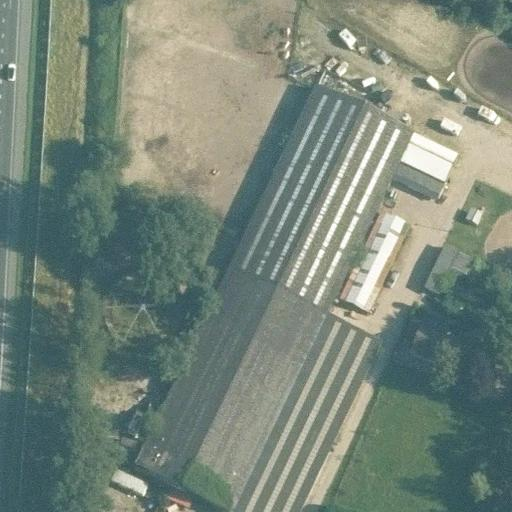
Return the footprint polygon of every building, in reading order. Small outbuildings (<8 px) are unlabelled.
[(212,310),(134,473),(215,511),(301,511),(382,345),(327,319),(336,300),(377,214),(384,199),(392,183),(436,204),(443,189),(399,168),(400,166),(444,186),(457,158),(414,137),(379,121),(316,91),(316,92),(227,279),(215,273),(214,274),(210,272),(196,302),(201,304),(200,305),(212,310)] [(432,130),(428,139),(460,153),(464,144),(432,130)] [(375,321),(410,228),(385,218),(350,312),(375,321)] [(416,268),(429,239),(419,235),(407,263),(416,268)] [(425,292),(437,298),(450,272),(468,280),(475,265),(458,257),(458,256),(445,250),(425,292)] [(446,343),(421,333),(423,328),(412,323),(404,345),(415,349),(411,359),(437,368),(446,343)] [(178,511),(198,511),(201,506),(178,497),(173,510),(178,511)]
